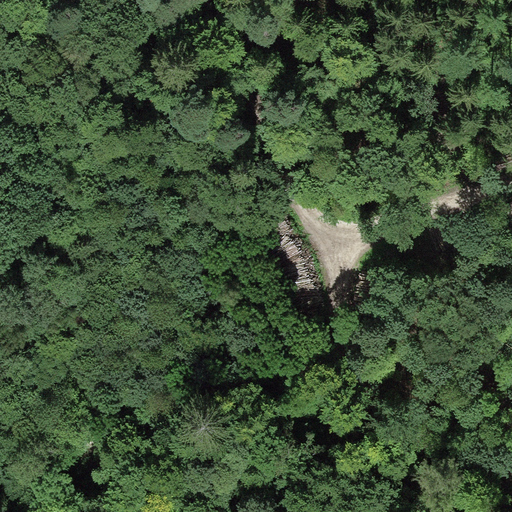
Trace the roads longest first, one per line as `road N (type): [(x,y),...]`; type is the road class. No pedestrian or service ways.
road 1 (track): [(347,339),(328,374),(231,387),(58,465),(0,461)]
road 2 (track): [(225,0),(233,48),(326,260),(347,339)]
road 3 (track): [(326,260),(511,179)]
road 4 (track): [(347,339),(431,511)]
